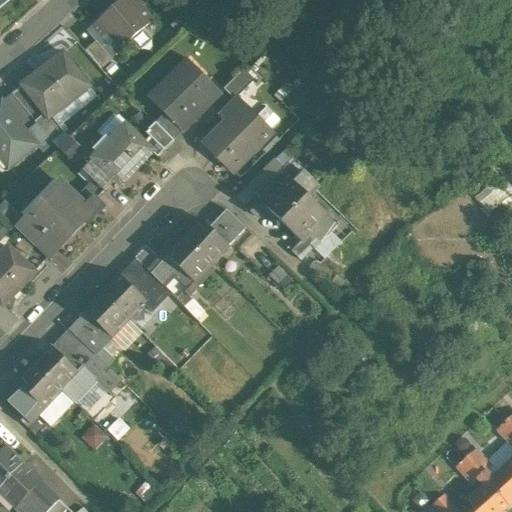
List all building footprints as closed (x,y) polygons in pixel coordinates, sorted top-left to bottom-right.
[(141,0),(122,0),(96,23),(97,24),(119,50),(151,23),(139,9),(145,4),(141,0)] [(119,50),(97,24),(86,33),(95,43),(96,43),(111,60),(113,57),(112,56),(119,50)] [(111,60),(96,43),(95,43),(86,52),(101,69),(111,60)] [(62,54),(21,86),(43,114),(47,119),(49,117),(87,87),(62,54)] [(190,64),(151,103),(163,115),(181,133),(220,94),(190,64)] [(244,72),(228,90),(237,98),(253,81),(244,72)] [(43,114),(21,86),(11,94),(34,122),(43,114)] [(11,94),(1,102),(23,130),(34,122),(11,94)] [(237,98),(218,116),(227,125),(240,112),(240,113),(246,107),(237,98)] [(1,102),(0,103),(0,146),(13,162),(35,145),(23,130),(1,102)] [(227,125),(204,146),(230,172),(270,132),(246,107),(240,113),(240,112),(227,125)] [(43,114),(34,122),(51,143),(63,133),(49,117),(47,119),(43,114)] [(163,115),(154,124),(172,142),(181,133),(163,115)] [(172,142),(154,124),(144,134),(162,151),(172,142)] [(123,127),(91,160),(112,181),(117,185),(149,152),(123,127)] [(112,181),(91,160),(80,171),(102,192),(112,181)] [(270,203),(265,208),(266,209),(283,226),(308,200),(290,182),(270,203)] [(26,222),(42,238),(53,249),(75,227),(76,228),(89,215),(60,187),(26,222)] [(260,193),(245,209),(256,219),(266,209),(265,208),(270,203),(260,193)] [(308,200),(283,226),(301,242),(302,243),(307,238),(327,217),(308,200)] [(227,213),(210,231),(229,249),(246,232),(227,213)] [(42,238),(26,222),(22,218),(12,229),(32,248),(42,238)] [(210,231),(203,224),(186,243),(211,268),(229,249),(210,231)] [(302,243),(301,242),(291,252),(301,262),(316,246),(307,238),(302,243)] [(211,268),(186,243),(168,261),(178,270),(194,286),(211,268)] [(0,306),(31,274),(5,248),(0,253),(0,306)] [(163,266),(146,250),(135,260),(137,262),(152,277),(163,266)] [(163,266),(152,277),(162,287),(178,270),(168,261),(163,266)] [(137,262),(121,279),(146,304),(144,307),(152,315),(171,295),(162,287),(152,277),(137,262)] [(313,265),(309,274),(329,283),(333,273),(313,265)] [(121,279),(120,279),(103,297),(129,322),(144,307),(146,304),(121,279)] [(129,322),(103,297),(86,315),(87,316),(102,330),(112,340),(129,322)] [(87,316),(70,333),(85,347),(102,330),(87,316)] [(102,330),(85,347),(95,357),(112,340),(102,330)] [(70,333),(54,350),(68,364),(85,347),(70,333)] [(85,347),(68,364),(79,374),(84,368),(95,357),(85,347)] [(52,349),(35,367),(61,392),(79,374),(68,364),(54,350),(52,349)] [(95,357),(84,368),(98,381),(110,393),(121,382),(95,357)] [(61,392),(35,367),(18,385),(34,401),(44,411),(61,392)] [(98,381),(84,368),(79,374),(61,392),(74,404),(75,405),(98,381)] [(110,395),(123,408),(135,396),(122,383),(110,395)] [(34,401),(18,385),(8,395),(24,411),(34,401)] [(74,404),(61,392),(44,411),(38,417),(50,429),(74,404)] [(24,411),(17,419),(27,429),(38,417),(44,411),(34,401),(24,411)] [(511,427),(507,422),(497,431),(511,447),(511,427)] [(0,487),(22,465),(4,448),(3,449),(0,451),(0,487)] [(491,467),(476,450),(466,459),(481,476),(486,472),(491,467)] [(481,476),(466,459),(456,468),(471,485),(476,480),(481,476)] [(511,460),(492,479),(488,483),(510,507),(511,504),(511,460)] [(40,482),(22,465),(0,487),(0,494),(15,509),(27,496),(39,484),(40,482)] [(492,479),(486,472),(481,476),(488,483),(492,479)] [(488,483),(481,476),(476,480),(483,487),(488,483)] [(504,511),(510,507),(488,483),(483,487),(466,503),(474,511),(473,511),(504,511)] [(47,511),(57,501),(39,484),(27,496),(43,511),(47,511)] [(455,511),(442,497),(433,506),(437,511),(455,511)] [(57,501),(47,511),(62,511),(65,509),(57,501)]
